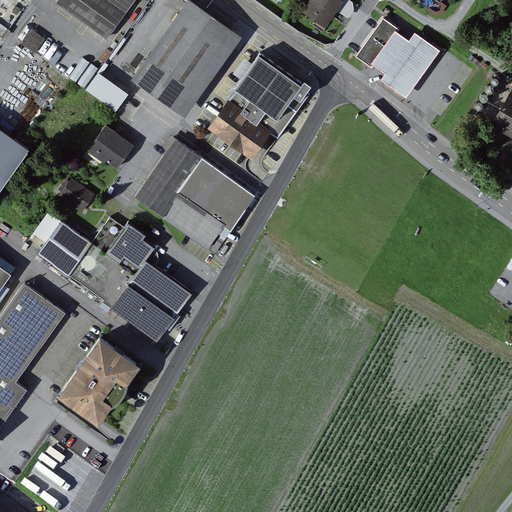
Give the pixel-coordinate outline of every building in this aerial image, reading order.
[(137,0),(63,0),(111,36),(137,0)] [(343,0),(342,0),(309,0),(302,11),(324,26),(343,0)] [(183,120),(241,40),(188,2),(131,81),(183,120)] [(390,22),(384,17),(356,56),(362,61),(372,68),(374,65),(397,32),(400,29),(390,22)] [(44,39),(31,29),(21,43),(34,53),(44,39)] [(406,97),(440,49),(415,31),(409,40),(397,32),(374,65),(385,73),(381,79),(406,97)] [(277,139),(311,91),(260,55),(208,127),(252,158),(269,134),(277,139)] [(128,95),(99,74),(87,90),(116,111),(128,95)] [(511,89),(492,124),(511,136),(511,89)] [(117,174),(135,148),(106,128),(88,154),(117,174)] [(0,133),(0,180),(23,149),(0,133)] [(254,196),(178,140),(136,197),(212,253),(254,196)] [(100,194),(77,176),(54,206),(68,217),(42,251),(72,274),(79,265),(101,282),(118,259),(137,274),(114,304),(162,341),(198,294),(152,259),(162,246),(133,223),(128,229),(112,217),(97,237),(79,222),(100,194)] [(0,268),(0,286),(8,274),(0,268)] [(26,370),(71,311),(33,283),(0,326),(0,430),(32,388),(20,379),(26,370)] [(125,392),(145,365),(102,334),(62,389),(105,420),(125,392)] [(84,482),(88,477),(56,453),(52,458),(84,482)]
